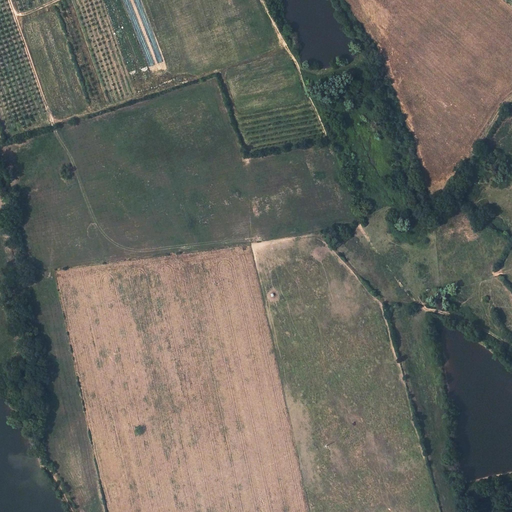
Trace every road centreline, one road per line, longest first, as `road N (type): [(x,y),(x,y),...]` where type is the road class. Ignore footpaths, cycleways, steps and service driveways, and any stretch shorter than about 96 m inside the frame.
road 1 (track): [(511,98),(435,212),(409,194),(363,217)]
road 2 (track): [(10,0),(55,131),(0,147)]
